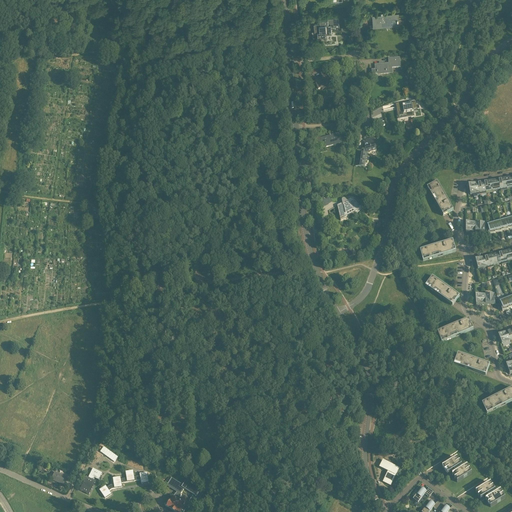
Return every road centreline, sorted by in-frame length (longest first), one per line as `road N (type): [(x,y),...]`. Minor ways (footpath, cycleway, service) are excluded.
road 1 (residential): [(336,313),(366,290),(405,164),(511,40)]
road 2 (residential): [(383,511),(365,471),(367,378),(336,313)]
road 3 (track): [(66,498),(96,439),(114,301)]
road 4 (residential): [(336,313),(308,250),(295,127)]
road 5 (residential): [(465,250),(455,229),(462,182),(511,172)]
